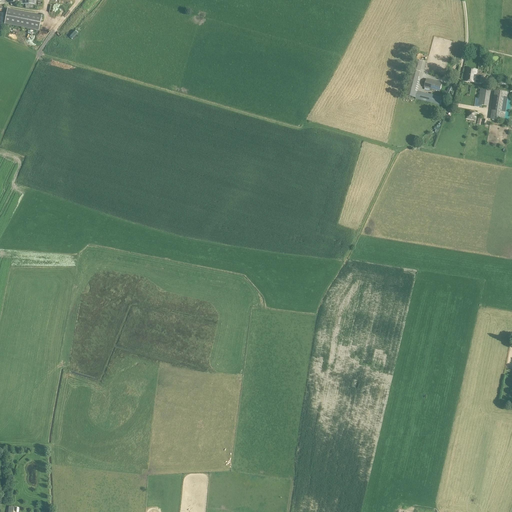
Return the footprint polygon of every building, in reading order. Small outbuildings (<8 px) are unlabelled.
[(42,16),(7,9),(4,24),(39,31),(42,16)] [(441,98),(416,91),(423,62),(415,60),(412,70),(406,96),(416,98),(415,99),(439,105),(441,98)] [(483,84),(486,84),(487,79),(484,79),(484,77),(479,76),(479,77),(476,77),(477,70),(467,69),(465,82),(475,83),(476,80),(479,80),(478,84),(483,84)] [(427,80),(425,88),(440,91),(442,84),(427,80)] [(478,105),(486,106),(489,90),(480,89),(478,105)] [(508,93),(495,91),(491,120),(504,122),(508,93)] [(469,112),(467,119),(476,121),(477,113),(469,112)]
